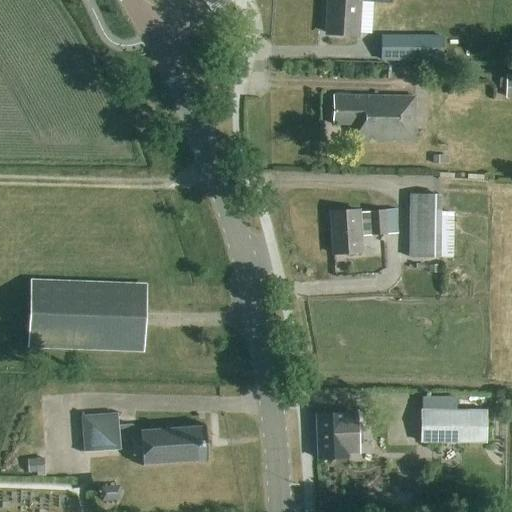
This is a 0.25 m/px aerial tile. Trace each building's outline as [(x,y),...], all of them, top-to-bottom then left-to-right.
[(328,0),(327,33),(357,35),(359,0),(328,0)] [(403,36),(403,61),(439,61),(439,37),(403,36)] [(505,99),(511,99),(511,75),(506,75),(506,78),(499,78),(498,88),(505,88),(505,99)] [(414,97),(333,96),(333,125),(355,125),(355,140),(413,141),(414,97)] [(431,156),(431,164),(447,164),(446,156),(431,156)] [(446,258),(445,212),(430,213),(430,196),(401,197),(403,259),(446,258)] [(358,211),(330,212),(333,254),(361,253),(360,237),(396,235),(394,211),(367,213),(367,214),(358,214),(358,211)] [(144,310),(145,287),(30,284),(30,307),(37,307),(36,325),(29,324),(28,345),(143,349),(144,325),(133,325),(134,309),(144,310)] [(486,411),(420,410),(419,443),(486,443),(486,411)] [(356,413),(316,415),(317,459),(348,457),(348,452),(358,452),(356,413)] [(141,433),(137,434),(135,429),(131,425),(118,426),(117,414),(81,417),(84,452),(120,450),(120,441),(133,441),(135,460),(138,463),(143,462),(144,467),(208,462),(207,450),(208,450),(207,437),(206,437),(205,425),(141,429),(141,433)] [(45,476),(44,458),(27,459),(28,473),(36,473),(36,476),(45,476)] [(411,493),(387,493),(388,509),(411,508),(411,493)]
